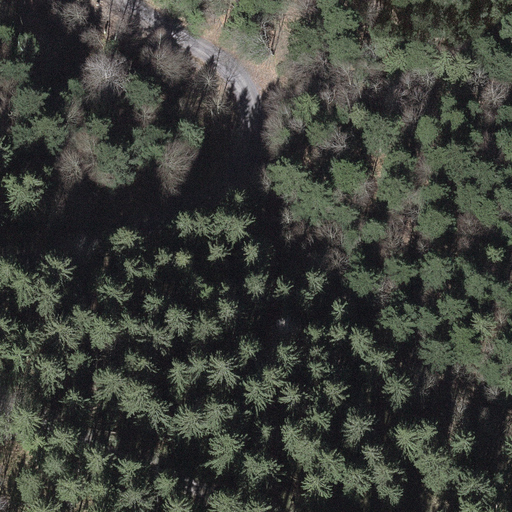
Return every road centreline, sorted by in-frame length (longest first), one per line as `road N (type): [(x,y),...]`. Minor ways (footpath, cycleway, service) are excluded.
road 1 (track): [(128,0),(244,85),(261,116),(254,161),(220,207),(141,246),(42,273),(0,268)]
road 2 (track): [(0,395),(257,511)]
